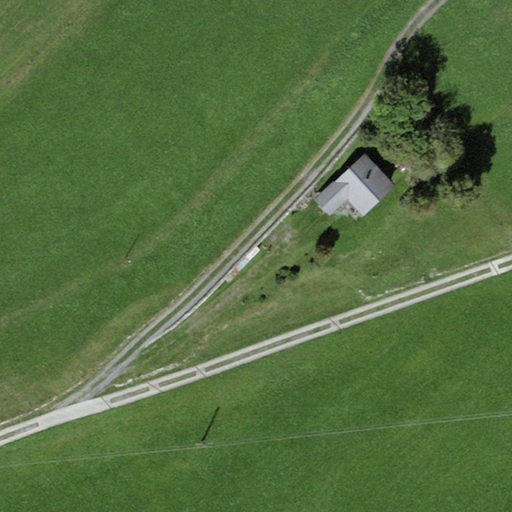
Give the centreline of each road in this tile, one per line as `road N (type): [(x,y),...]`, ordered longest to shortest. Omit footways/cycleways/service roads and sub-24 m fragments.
road 1 (track): [(67,413),(239,252),(333,149),(402,41),(441,0)]
road 2 (track): [(0,438),(511,262)]
